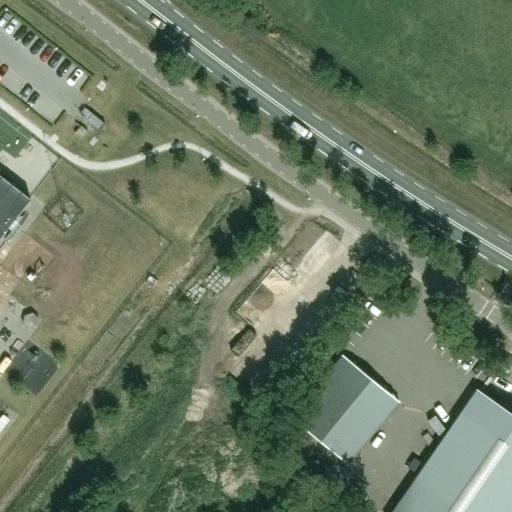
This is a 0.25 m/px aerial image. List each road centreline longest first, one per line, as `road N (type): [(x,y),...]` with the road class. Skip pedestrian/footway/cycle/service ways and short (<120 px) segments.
road 1 (unclassified): [(511,325),(328,200),(64,0)]
road 2 (primary): [(511,261),(334,144),(145,0)]
